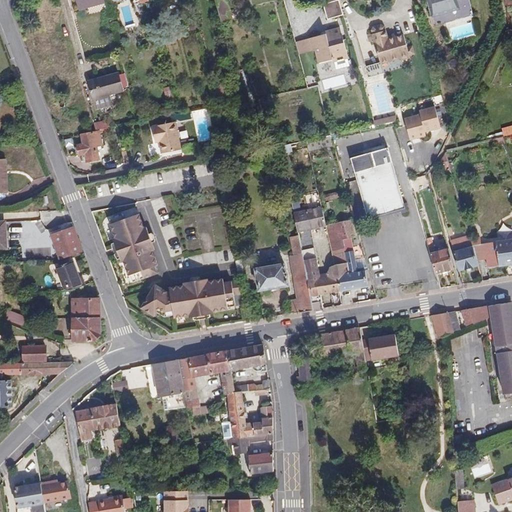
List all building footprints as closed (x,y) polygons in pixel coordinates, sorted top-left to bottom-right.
[(106,3),(104,0),(76,0),(79,10),(106,3)] [(233,18),(227,0),(216,0),(222,21),(233,18)] [(335,0),(325,2),(327,17),(343,15),(340,0),(335,0)] [(428,0),(433,16),(460,9),(458,2),(464,0),(428,0)] [(372,4),(365,6),(367,14),(374,12),(372,4)] [(385,28),(382,26),(375,28),(373,32),(374,35),(373,35),(384,74),(413,66),(410,57),(415,55),(413,48),(408,49),(405,36),(396,39),(395,36),(388,38),(386,32),(385,28)] [(325,34),(324,31),(309,36),(313,51),(315,50),(319,63),(332,59),(333,61),(347,57),(340,30),(325,34)] [(235,73),(241,94),(253,91),(247,70),(235,73)] [(124,91),(119,73),(89,81),(97,109),(113,105),(110,95),(124,91)] [(243,101),(255,99),(253,91),(241,94),(243,101)] [(440,128),(434,106),(419,111),(420,114),(404,119),(410,141),(427,136),(426,132),(440,128)] [(211,113),(210,107),(195,111),(196,116),(211,113)] [(95,124),(96,130),(111,127),(109,121),(95,124)] [(182,149),(177,121),(153,126),(157,142),(160,141),(163,153),(182,149)] [(102,145),(99,132),(82,136),(84,144),(78,145),(82,163),(100,159),(97,146),(102,145)] [(331,136),(306,141),(309,153),(334,147),(331,136)] [(495,147),(505,144),(503,137),(493,140),(495,147)] [(291,144),(281,146),(283,154),(293,152),(291,144)] [(384,147),(347,157),(365,218),(402,208),(384,147)] [(436,168),(434,172),(450,167),(449,164),(446,154),(444,157),(436,168)] [(327,201),(341,198),(339,192),(325,195),(327,201)] [(318,205),(289,212),(293,234),(321,225),(318,205)] [(139,213),(135,214),(118,220),(111,223),(116,237),(114,238),(115,242),(121,257),(123,261),(124,260),(129,272),(130,274),(131,274),(133,281),(157,273),(154,265),(158,264),(153,250),(145,227),(139,213)] [(352,236),(347,219),(322,226),(330,263),(325,266),(323,273),(315,273),(312,258),(298,259),(293,234),(285,234),(289,255),(284,256),(292,299),(285,300),(286,314),(298,312),(308,311),(319,309),(317,295),(336,292),(364,287),(361,269),(353,270),(347,238),(352,236)] [(65,230),(51,235),(61,259),(82,251),(71,221),(69,221),(63,223),(65,230)] [(150,233),(147,226),(145,227),(153,250),(155,249),(153,242),(156,240),(153,232),(150,233)] [(303,246),(313,244),(310,230),(300,232),(303,246)] [(479,265),(477,260),(471,241),(471,239),(470,236),(451,241),(454,252),(459,270),(479,265)] [(511,237),(475,243),(477,260),(486,258),(487,267),(511,262),(511,237)] [(436,252),(432,239),(427,240),(437,274),(455,269),(449,249),(436,252)] [(112,243),(118,258),(121,257),(115,242),(112,243)] [(73,261),(70,262),(60,266),(57,267),(65,289),(82,284),(79,276),(73,261)] [(289,286),(285,264),(256,269),(260,291),(289,286)] [(209,278),(201,279),(201,275),(192,277),(193,281),(185,282),(186,284),(209,280),(209,278)] [(203,314),(210,313),(214,313),(214,311),(226,309),(229,308),(228,307),(236,306),(232,281),(224,282),(224,278),(209,280),(186,284),(170,287),(171,291),(169,291),(156,284),(143,307),(156,315),(161,306),(166,310),(174,309),(175,317),(190,314),(190,316),(194,316),(203,314)] [(79,298),(80,307),(73,307),(73,317),(100,316),(100,297),(79,298)] [(511,391),(511,326),(508,302),(496,303),(484,304),(500,395),(511,391)] [(5,319),(23,325),(26,316),(9,310),(5,319)] [(462,329),(457,312),(449,313),(454,333),(462,329)] [(439,339),(447,335),(454,333),(449,313),(433,316),(439,339)] [(101,336),(100,316),(73,317),(73,340),(96,340),(101,336)] [(356,352),(359,371),(368,367),(361,328),(321,335),(326,357),(356,352)] [(400,354),(396,334),(369,339),(373,359),(400,354)] [(228,393),(242,392),(263,389),(262,383),(256,384),(254,383),(233,386),(231,369),(253,365),(254,369),(257,371),(261,371),(261,372),(268,370),(267,364),(263,344),(227,351),(207,354),(178,360),(187,407),(187,408),(200,406),(195,376),(221,372),(225,394),(227,393),(228,393)] [(46,346),(23,346),(23,362),(46,362),(46,346)] [(316,384),(313,359),(300,360),(301,376),(298,376),(299,385),(316,384)] [(162,396),(166,395),(169,409),(187,407),(178,360),(153,364),(159,397),(162,396)] [(46,362),(23,362),(0,363),(0,405),(12,406),(12,381),(4,381),(4,374),(62,373),(74,361),(61,361),(46,362)] [(247,436),(256,435),(254,422),(246,423),(242,392),(228,393),(234,438),(247,436)] [(92,430),(120,425),(116,404),(77,411),(82,439),(93,438),(92,430)] [(272,405),(260,407),(262,417),(272,415),(272,405)] [(176,439),(173,415),(167,416),(170,440),(176,439)] [(263,434),(273,433),(272,415),(262,417),(262,421),(259,422),(254,422),(256,435),(263,434)] [(464,444),(463,434),(454,435),(454,444),(464,444)] [(248,442),(247,436),(234,438),(226,439),(227,445),(233,444),(234,453),(247,451),(246,445),(249,445),(248,442)] [(116,440),(118,454),(125,454),(125,452),(123,439),(116,440)] [(250,455),(250,473),(274,470),(273,452),(250,455)] [(466,488),(464,469),(456,470),(458,489),(466,488)] [(511,478),(494,484),(500,503),(511,499),(511,478)] [(55,483),(54,480),(41,482),(45,502),(71,497),(69,480),(55,483)] [(15,487),(18,507),(32,504),(45,502),(41,482),(15,487)] [(188,511),(188,489),(165,489),(165,511),(188,511)] [(132,490),(134,498),(149,498),(149,490),(132,490)] [(126,511),(123,496),(99,500),(99,501),(89,502),(90,511),(126,511)] [(250,511),(250,499),(229,499),(228,511),(250,511)] [(475,511),(475,500),(458,501),(459,511),(475,511)] [(33,511),(46,510),(45,502),(32,504),(33,511)]
